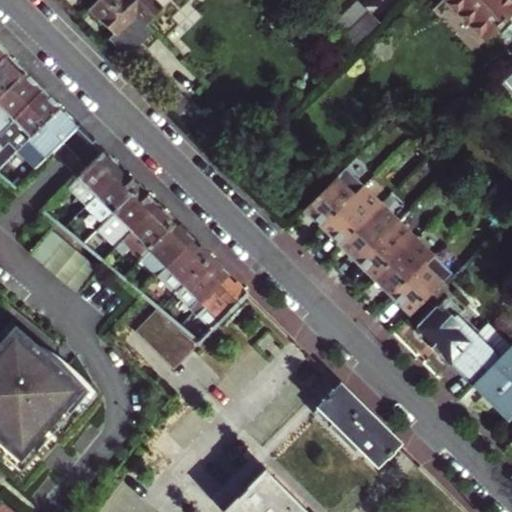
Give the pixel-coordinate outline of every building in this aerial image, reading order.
[(101,0),(89,12),(116,38),(123,31),(135,43),(142,35),(141,34),(148,28),(164,12),(152,0),(101,0)] [(358,0),(336,22),(348,34),(371,11),(359,0),(358,0)] [(450,0),(467,17),(481,0),(450,0)] [(511,2),(509,0),(481,0),(467,17),(461,24),(482,45),(505,22),(511,28),(511,2)] [(383,24),(371,11),(348,34),(361,47),(383,24)] [(123,31),(116,38),(111,43),(130,61),(156,36),(148,28),(141,34),(142,35),(135,43),(123,31)] [(0,67),(11,56),(0,45),(0,67)] [(11,56),(0,67),(0,102),(2,101),(28,74),(11,56)] [(0,135),(2,134),(46,91),(28,74),(2,101),(14,112),(0,125),(0,135)] [(158,74),(147,84),(166,103),(176,93),(158,74)] [(511,75),(503,85),(511,93),(511,75)] [(0,135),(0,147),(14,134),(17,138),(29,127),(36,134),(63,108),(46,91),(2,134),(0,135)] [(0,102),(0,125),(14,112),(2,101),(0,102)] [(36,134),(18,152),(28,162),(19,172),(29,181),(81,126),(63,108),(36,134)] [(71,188),(89,206),(126,171),(107,152),(71,188)] [(29,181),(19,172),(9,162),(0,170),(21,189),(29,181)] [(343,163),(305,208),(324,226),(363,181),(343,163)] [(89,206),(108,224),(143,188),(126,171),(89,206)] [(382,199),(363,181),(324,226),(343,243),(382,199)] [(143,188),(108,224),(91,240),(110,257),(125,242),(161,206),(143,188)] [(401,216),(382,199),(343,243),(361,260),(401,216)] [(491,220),(499,229),(511,216),(511,203),(509,201),(491,220)] [(161,206),(125,242),(142,257),(178,223),(161,206)] [(420,234),(401,216),(361,260),(380,277),(420,234)] [(178,223),(142,257),(161,276),(197,242),(178,223)] [(439,252),(420,234),(380,277),(398,294),(439,252)] [(197,242),(161,276),(179,294),(215,259),(197,242)] [(458,270),(439,252),(398,294),(417,311),(427,301),(444,284),(458,270)] [(215,259),(179,294),(198,312),(233,277),(215,259)] [(198,312),(215,328),(249,293),(233,277),(198,312)] [(449,359),(475,385),(493,366),(470,344),(478,336),(459,316),(462,314),(447,299),(453,293),(444,284),(427,301),(436,310),(418,328),(421,331),(421,336),(426,340),(429,340),(440,350),(440,354),(446,360),(449,359)] [(196,347),(157,309),(134,333),(172,371),(196,347)] [(0,450),(6,457),(17,457),(79,392),(50,362),(48,355),(10,319),(4,326),(0,330),(0,450)] [(501,358),(478,336),(470,344),(493,366),(501,358)] [(511,416),(511,346),(501,358),(493,366),(475,385),(509,419),(511,416)] [(0,469),(14,483),(93,402),(48,355),(50,362),(79,392),(17,457),(6,457),(0,450),(0,469)] [(399,444),(340,386),(313,413),(372,471),(399,444)] [(310,511),(263,466),(223,507),(228,511),(336,511),(328,503),(324,507),(321,503),(312,511),(310,511)]
